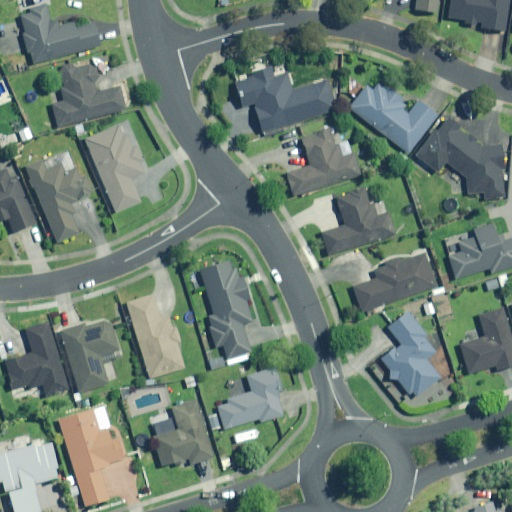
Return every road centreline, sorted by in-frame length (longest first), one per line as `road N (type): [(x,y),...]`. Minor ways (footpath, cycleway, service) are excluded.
road 1 (residential): [(154,59),(228,34),(314,23),(401,43),(481,83),(511,89)]
road 2 (tertiary): [(344,430),(298,297),(234,192)]
road 3 (residential): [(234,192),(121,264),(0,289)]
road 4 (tertiary): [(234,192),(184,127),(154,59)]
road 5 (tertiary): [(181,511),(310,470)]
road 6 (residential): [(394,447),(511,412)]
